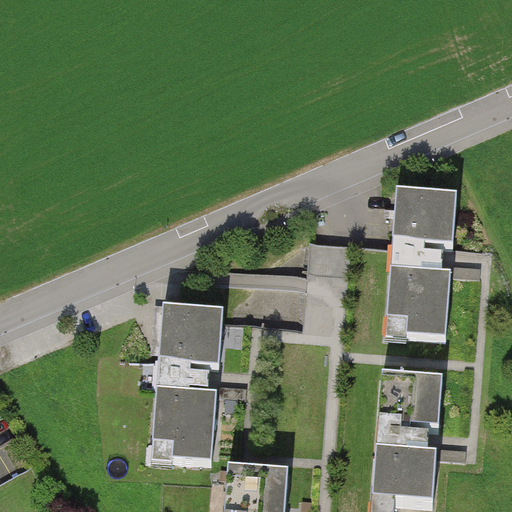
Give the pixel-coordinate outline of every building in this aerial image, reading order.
[(481,197),(420,192),(406,335),(469,340),(481,197)] [(349,277),(354,250),(317,244),(313,271),(349,277)] [(247,313),(186,307),(173,460),(233,465),(247,313)] [(471,379),(404,371),(389,511),(415,511),(417,501),(460,506),(471,379)] [(312,511),(316,470),(256,467),(251,511),(312,511)]
